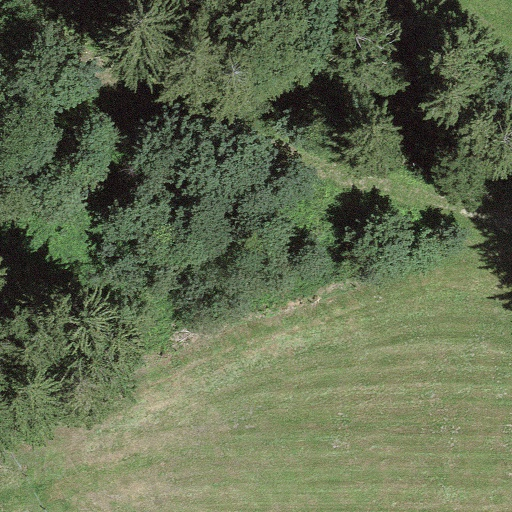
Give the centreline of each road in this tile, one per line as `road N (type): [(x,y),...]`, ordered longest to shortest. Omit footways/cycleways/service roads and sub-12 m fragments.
road 1 (track): [(28,0),(189,108),(511,227)]
road 2 (track): [(0,99),(189,108)]
